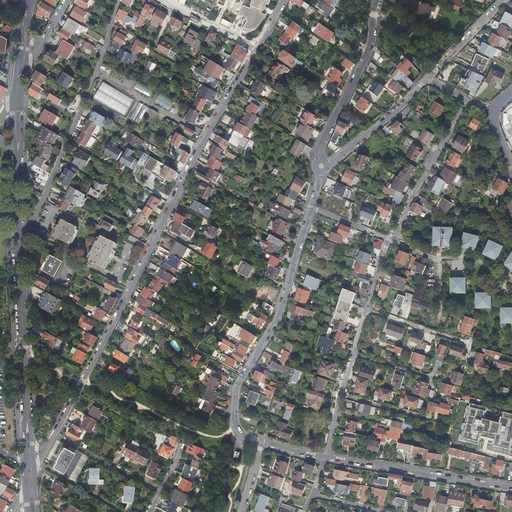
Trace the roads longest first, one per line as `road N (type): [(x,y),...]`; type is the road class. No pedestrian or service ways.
road 1 (residential): [(45,450),(256,48)]
road 2 (residential): [(260,441),(236,427),(236,390),(276,319),(321,166)]
road 3 (residential): [(17,232),(35,215),(119,0)]
road 4 (secondary): [(17,232),(28,447)]
road 5 (residential): [(511,487),(325,457)]
road 6 (residential): [(321,166),(319,148),(367,54),(377,0)]
road 7 (residential): [(390,240),(468,100)]
road 8 (residential): [(511,294),(483,262),(435,258),(390,240)]
road 9 (residential): [(321,166),(427,79)]
